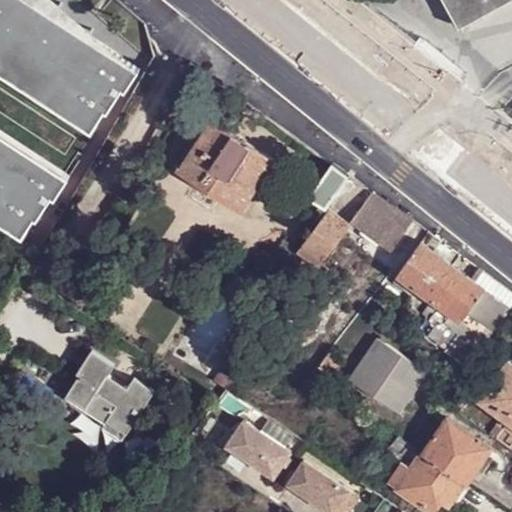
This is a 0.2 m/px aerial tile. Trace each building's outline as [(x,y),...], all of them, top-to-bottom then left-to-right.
[(32,0),(0,0),(0,216),(26,234),(38,214),(41,215),(55,193),(58,195),(72,173),(0,126),(0,70),(93,130),(106,110),(109,112),(124,88),(127,90),(140,69),(32,0)] [(32,0),(140,69),(57,0),(32,0)] [(445,0),(461,26),(508,0),(445,0)] [(274,159),(211,119),(209,122),(211,122),(182,169),(180,167),(179,169),(196,180),(202,184),(219,195),(225,199),(241,210),(274,159)] [(309,196),(326,208),(327,208),(343,183),(349,174),(333,162),(332,164),(324,174),(309,196)] [(393,250),(413,221),(373,195),(353,222),(393,250)] [(299,251),(320,266),(323,261),(352,223),(332,209),(331,210),(299,251)] [(422,242),(398,274),(435,301),(424,315),(429,318),(440,304),(450,313),(464,323),(451,340),(465,350),(472,342),(474,343),(481,334),(488,341),(511,309),(511,294),(484,274),(478,283),(422,242)] [(304,289),(313,295),(334,269),(323,261),(320,266),(310,279),(304,289)] [(450,313),(440,304),(429,318),(440,327),(450,313)] [(440,327),(431,339),(423,349),(437,360),(451,340),(464,323),(450,313),(440,327)] [(381,337),(352,379),(401,412),(430,370),(381,337)] [(79,374),(82,375),(69,395),(108,421),(103,428),(123,442),(156,391),(136,378),(129,387),(110,375),(117,365),(94,351),(79,374)] [(343,361),(331,352),(318,368),(330,377),(343,361)] [(216,379),(228,388),(248,363),(231,354),(216,379)] [(511,426),(511,364),(509,362),(498,354),(497,355),(508,363),(478,401),(508,424),(511,426)] [(446,404),(459,413),(468,400),(456,392),(446,404)] [(405,429),(419,440),(434,421),(418,411),(405,429)] [(449,419),(424,453),(465,482),(467,484),(492,449),(449,419)] [(233,430),(224,443),(275,477),(293,451),(247,420),(238,433),(233,430)] [(511,426),(508,424),(502,432),(511,439),(511,426)] [(413,467),(398,488),(433,511),(435,511),(442,500),(447,503),(449,505),(465,482),(424,453),(414,446),(399,435),(387,450),(413,467)] [(348,511),(359,497),(305,459),(285,487),(321,511),(348,511)] [(441,511),(447,503),(442,500),(435,511),(441,511)]
